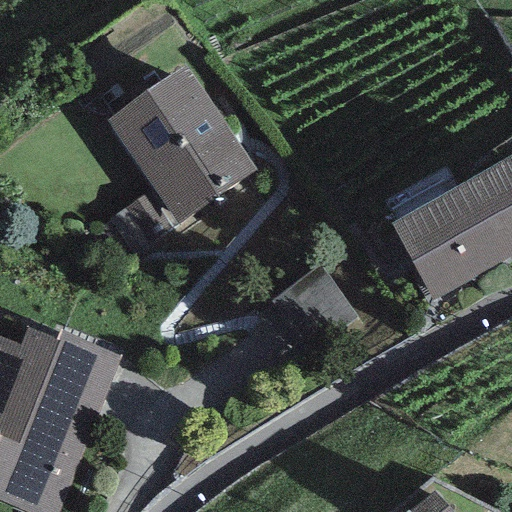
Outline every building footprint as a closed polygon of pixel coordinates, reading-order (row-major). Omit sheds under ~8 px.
[(256,170),(184,66),(108,118),(179,222),(256,170)] [(511,158),(390,226),(431,300),(511,255),(511,158)] [(324,268),(271,301),(304,354),(357,321),(324,268)] [(20,349),(0,340),(0,504),(19,511),(58,511),(118,357),(61,335),(57,344),(26,332),(20,349)] [(449,511),(435,493),(411,511),(449,511)]
